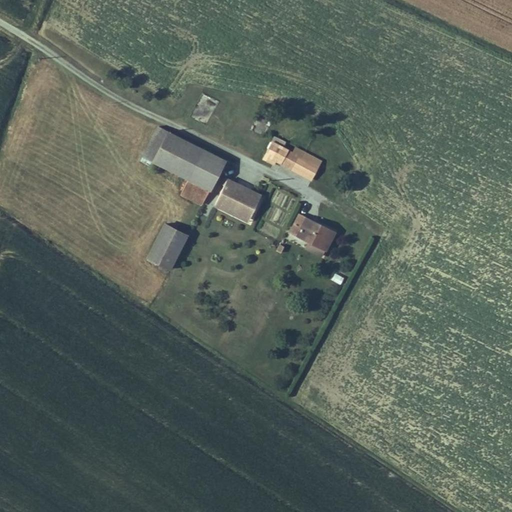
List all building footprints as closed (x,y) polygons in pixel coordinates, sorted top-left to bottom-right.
[(140,156),(150,161),(166,129),(156,125),(140,156)] [(202,148),(166,129),(150,161),(186,178),(202,148)] [(315,167),(298,158),(289,154),(291,151),(280,145),(283,140),(273,135),(262,156),(272,162),(273,158),(309,178),(315,167)] [(223,158),(202,148),(186,178),(179,192),(200,202),(223,158)] [(318,161),(302,152),(298,158),(315,167),(318,161)] [(225,177),(213,201),(221,206),(220,207),(237,216),(239,211),(248,216),(259,193),(248,188),(246,193),(233,187),(236,182),(225,177)] [(242,185),(236,182),(233,187),(246,193),(248,188),(242,185)] [(239,211),(237,216),(246,220),(248,216),(239,211)] [(315,222),(295,213),(287,232),(307,241),(322,248),(330,230),(315,222)] [(185,231),(162,222),(148,258),(171,267),(185,231)] [(318,257),(322,248),(307,241),(303,250),(318,257)] [(331,280),(340,283),(343,276),(334,272),(331,280)]
